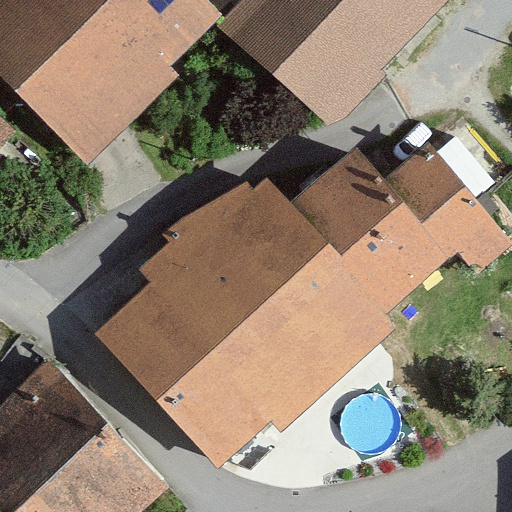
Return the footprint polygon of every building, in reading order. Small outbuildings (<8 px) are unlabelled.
[(0,0),(0,75),(87,159),(220,20),(199,0),(0,0)] [(248,0),(222,29),(322,122),(443,0),(248,0)] [(0,120),(0,149),(14,132),(0,120)] [(156,282),(104,325),(225,471),(396,331),(386,318),(455,261),(470,278),(511,243),(511,240),(433,145),(384,185),(358,153),(289,210),(260,173),(145,268),(156,282)] [(49,358),(0,403),(0,511),(137,511),(168,483),(49,358)]
